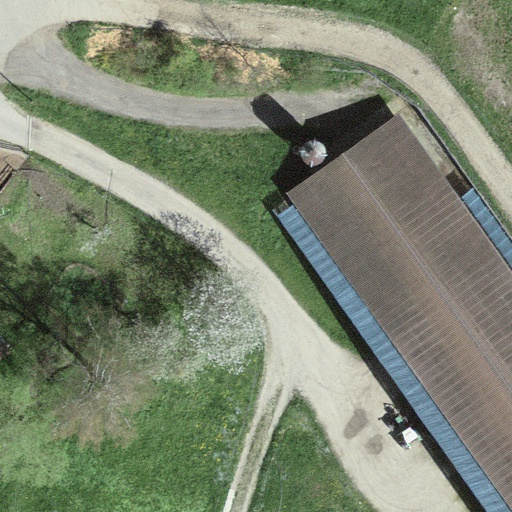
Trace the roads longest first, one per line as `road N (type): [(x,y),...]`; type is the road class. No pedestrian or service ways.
road 1 (track): [(0,121),(152,191),(237,265),(286,322),(235,511)]
road 2 (track): [(65,0),(394,46),(511,192)]
